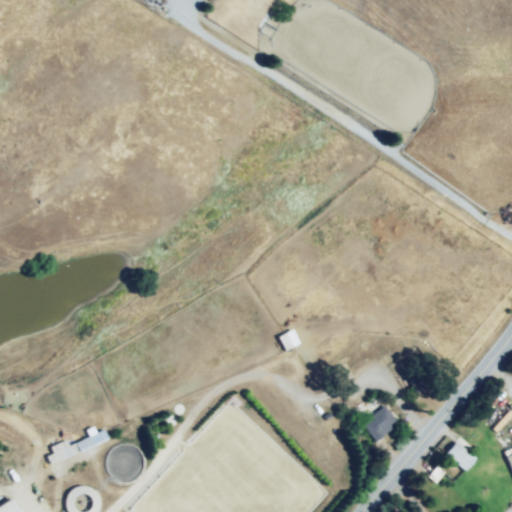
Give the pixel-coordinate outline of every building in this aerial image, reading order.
[(275,336),(281,350),(296,343),(289,329),(275,336)] [(357,426),(379,405),(395,421),(372,442),(357,426)] [(65,444),(63,439),(46,446),(50,453),(44,456),(53,477),(84,463),(81,457),(94,451),(91,445),(104,439),(100,429),(65,444)] [(437,450),(447,439),(467,457),(458,467),(437,450)] [(511,448),(497,456),(511,487),(511,448)] [(420,476),(430,465),(439,473),(429,485),(420,476)] [(0,511),(0,495),(7,491),(20,511),(0,511)]
